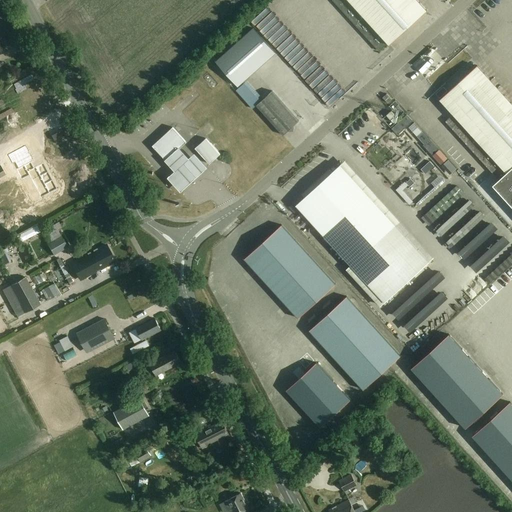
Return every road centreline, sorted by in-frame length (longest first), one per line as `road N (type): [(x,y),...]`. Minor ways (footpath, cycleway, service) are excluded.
road 1 (unclassified): [(186,249),(467,0)]
road 2 (primary): [(186,249),(143,220),(24,0)]
road 3 (primary): [(297,511),(189,307),(181,273),(186,249)]
